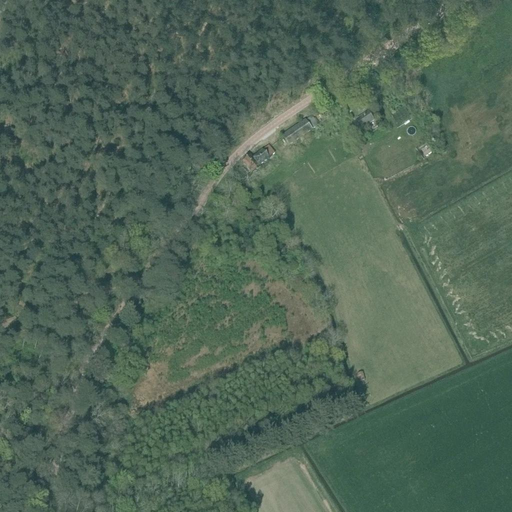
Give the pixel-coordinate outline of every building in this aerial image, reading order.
[(363,90),(355,96),(358,100),(361,98),(364,102),(369,98),(363,90)] [(370,114),(357,123),(363,131),(375,122),(370,114)] [(305,121),(282,136),(289,146),(312,131),(319,125),(314,118),(307,124),(305,121)] [(251,156),(243,162),(252,174),(261,168),(259,166),(275,154),(269,146),(253,158),(251,156)] [(89,413),(86,425),(94,427),(97,416),(89,413)]
